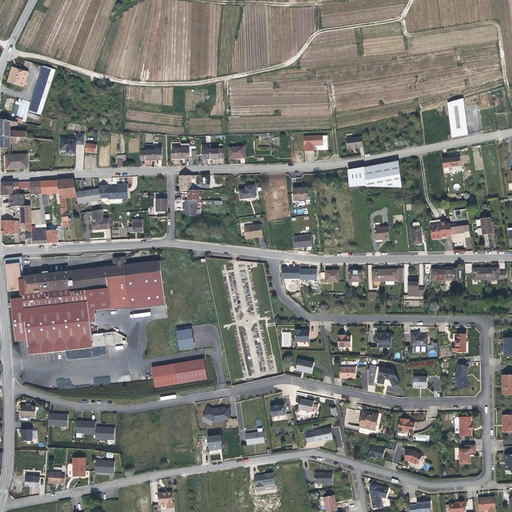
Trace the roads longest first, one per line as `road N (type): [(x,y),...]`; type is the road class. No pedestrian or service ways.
road 1 (residential): [(7,387),(82,407),(135,408),(286,381),(400,403),(486,402)]
road 2 (track): [(410,0),(400,18),(318,32),(286,65),(219,80),(133,83),(76,68)]
road 3 (residential): [(0,507),(314,452),(356,465)]
road 4 (residential): [(171,173),(336,166),(511,132)]
road 5 (residential): [(482,320),(306,318),(279,292),(271,254)]
road 6 (residential): [(511,256),(271,254)]
road 7 (residential): [(356,465),(429,485),(483,481),(486,402)]
road 8 (track): [(400,18),(412,34),(493,23),(511,105)]
road 9 (residential): [(0,177),(171,173)]
road 10 (residential): [(170,245),(0,250)]
